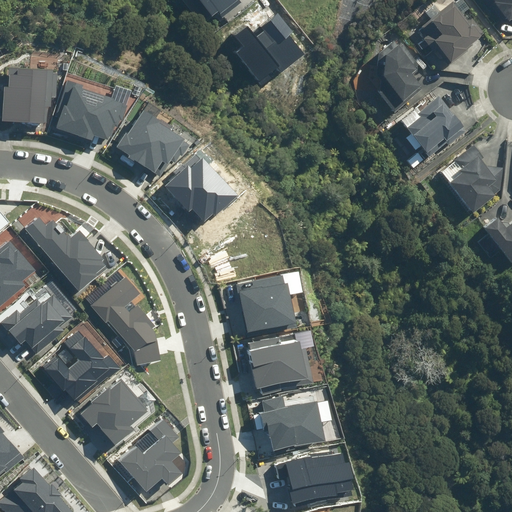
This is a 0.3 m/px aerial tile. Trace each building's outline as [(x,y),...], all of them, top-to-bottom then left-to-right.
[(194,0),(206,17),(230,0),(194,0)] [(511,0),(485,0),(505,23),(511,16),(511,0)] [(419,27),(425,35),(421,38),(433,54),(438,50),(449,65),(468,49),(466,47),(483,33),(470,17),(466,20),(451,1),(419,27)] [(244,47),(236,53),(263,87),(304,54),(289,35),(293,32),(278,13),(261,27),(264,31),(256,37),(248,26),(235,36),(244,47)] [(378,52),(374,69),(383,80),(374,88),(393,112),(403,104),(399,100),(419,84),(410,73),(416,68),(414,67),(419,63),(401,41),(397,45),(392,40),(378,52)] [(0,90),(0,119),(42,121),(42,102),(50,102),(51,68),(6,66),(6,80),(0,80),(0,90)] [(104,137),(110,119),(117,121),(128,87),(115,83),(111,94),(68,80),(54,125),(90,137),(91,133),(104,137)] [(436,94),(417,109),(415,112),(417,114),(403,126),(423,150),(440,136),(443,139),(460,125),(436,94)] [(115,144),(156,172),(165,160),(170,163),(187,138),(153,115),(157,110),(144,102),(115,144)] [(492,193),(487,186),(496,179),(480,160),(484,157),(473,144),(452,161),(459,170),(446,180),(470,210),(492,193)] [(423,160),(415,150),(402,160),(410,170),(423,160)] [(36,213),(22,225),(76,287),(95,271),(92,268),(103,259),(75,226),(65,235),(50,218),(45,222),(36,213)] [(511,220),(503,227),(493,215),(481,224),(511,260),(511,258),(511,220)] [(0,300),(23,281),(19,276),(31,267),(5,237),(0,241),(0,300)] [(281,272),(234,282),(245,329),(291,319),(281,272)] [(159,358),(154,328),(144,317),(147,315),(130,295),(137,289),(123,273),(89,303),(104,319),(106,317),(132,346),(134,362),(159,358)] [(15,307),(0,319),(18,340),(22,336),(31,347),(71,313),(51,290),(39,300),(36,296),(18,310),(15,307)] [(71,398),(92,380),(96,384),(118,365),(105,351),(101,354),(81,332),(43,365),(71,398)] [(295,335),(245,346),(254,386),(304,375),(295,335)] [(118,376),(78,410),(90,423),(93,419),(112,441),(130,425),(127,421),(145,406),(118,376)] [(262,408),(257,410),(261,428),(265,427),(270,448),(322,437),(314,397),(285,403),(283,395),(260,400),(262,408)] [(135,443),(118,458),(143,487),(159,473),(165,480),(179,468),(169,456),(178,448),(171,440),(178,434),(163,417),(150,427),(157,435),(141,450),(135,443)] [(0,465),(20,447),(0,424),(0,465)] [(350,488),(341,448),(275,462),(277,474),(283,473),(289,501),(350,488)] [(0,498),(0,504),(6,511),(43,511),(47,509),(49,511),(64,511),(71,506),(32,464),(19,476),(22,479),(0,498)]
